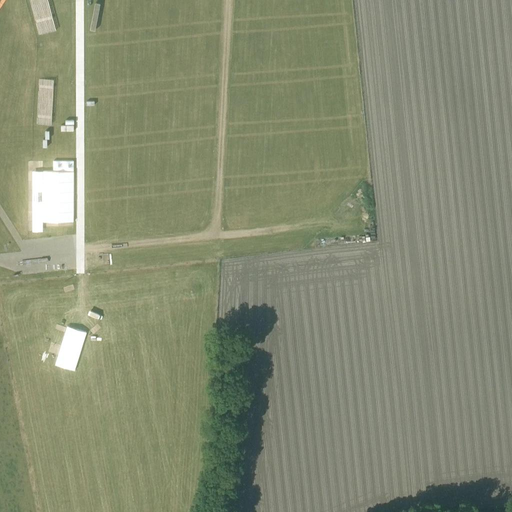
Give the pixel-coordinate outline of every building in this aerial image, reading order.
[(76,138),(76,83),(54,83),(53,138),(76,138)] [(73,170),(40,171),(42,215),(74,214),(73,170)] [(38,238),(36,229),(28,231),(30,240),(38,238)] [(120,231),(120,239),(132,239),(132,232),(120,231)] [(66,248),(65,234),(45,235),(45,249),(66,248)]
